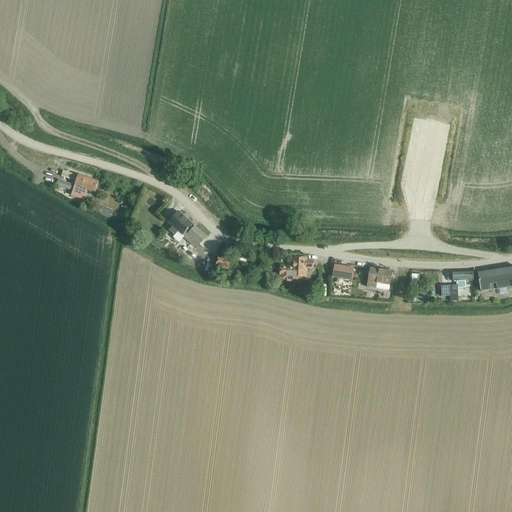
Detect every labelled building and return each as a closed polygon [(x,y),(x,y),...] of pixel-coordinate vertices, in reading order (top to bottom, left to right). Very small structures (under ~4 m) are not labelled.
[(65,172),(63,179),(72,182),(75,175),(65,172)] [(76,187),(72,197),(81,200),(83,201),(87,191),(93,193),(94,193),(94,191),(98,182),(78,175),(74,185),(74,186),(76,187)] [(58,181),(56,187),(70,191),(72,185),(58,181)] [(176,212),(166,224),(171,228),(169,231),(175,236),(177,233),(180,236),(195,249),(205,237),(193,227),(191,225),(176,212)] [(217,257),(214,267),(225,270),(227,259),(217,257)] [(307,263),(308,260),(290,258),(289,266),(280,265),(278,275),(281,275),(280,278),(285,279),(285,281),(291,282),(291,280),(304,282),(305,275),(305,274),(306,270),(312,271),(314,264),(307,263)] [(334,266),(332,277),(352,280),(353,268),(334,266)] [(369,269),(367,288),(389,291),(392,272),(377,270),(369,269)] [(511,269),(493,272),(477,275),(480,293),(496,291),(511,288),(511,269)] [(413,281),(422,282),(422,274),(413,273),(413,281)] [(458,286),(441,286),(441,297),(450,297),(450,302),(458,302),(458,295),(458,289),(465,288),(465,282),(471,282),(471,273),(454,273),(452,273),(452,283),(458,282),(458,286)]
